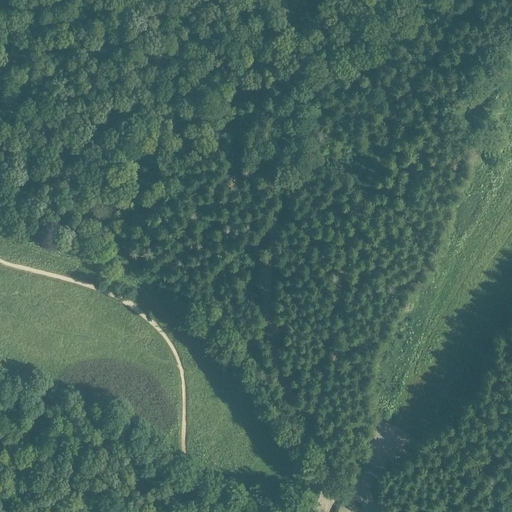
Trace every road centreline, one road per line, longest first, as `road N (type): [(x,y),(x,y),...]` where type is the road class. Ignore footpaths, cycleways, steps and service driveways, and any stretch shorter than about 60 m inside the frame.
road 1 (unknown): [(0,260),(98,288),(163,335),(181,368),(185,468),(206,511)]
road 2 (unknown): [(0,187),(86,153),(141,108),(160,59),(155,0)]
